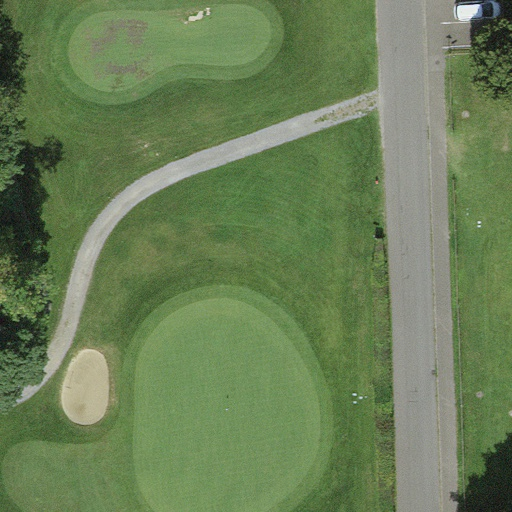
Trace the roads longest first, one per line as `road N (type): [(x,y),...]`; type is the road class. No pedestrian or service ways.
road 1 (track): [(0,402),(49,369),(89,253),(122,206),(155,183),(415,89)]
road 2 (unclassified): [(410,0),(432,511)]
